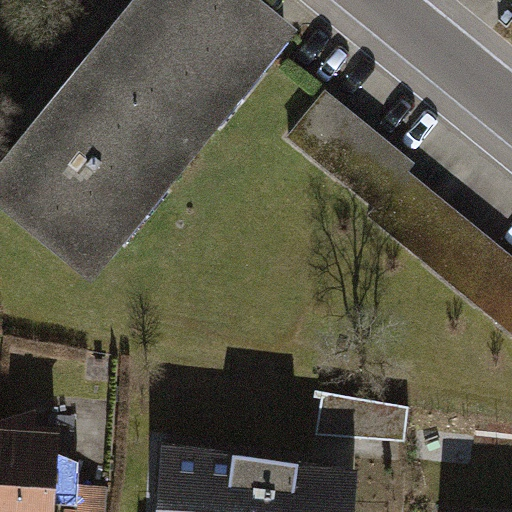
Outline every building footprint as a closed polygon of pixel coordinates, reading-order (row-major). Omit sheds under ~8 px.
[(291,28),(256,0),(125,0),(82,53),(196,145),(291,28)] [(191,145),(79,52),(0,146),(0,192),(90,267),(191,145)] [(511,239),(325,90),(280,146),(511,331),(511,239)] [(323,440),(411,443),(413,399),(324,396),(323,440)] [(62,511),(69,426),(0,420),(0,511),(62,511)] [(350,511),(352,473),(170,448),(165,511),(350,511)] [(105,511),(106,483),(68,483),(67,511),(105,511)]
